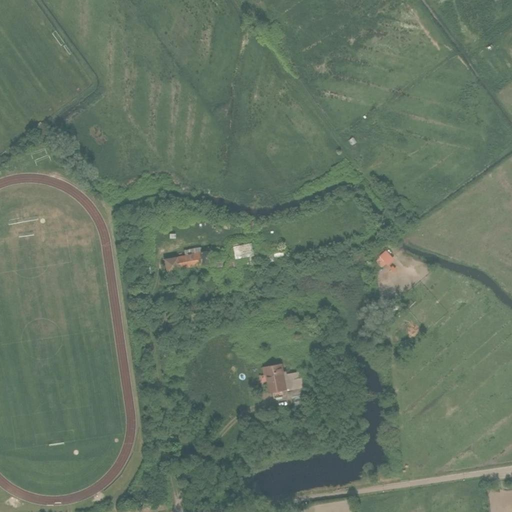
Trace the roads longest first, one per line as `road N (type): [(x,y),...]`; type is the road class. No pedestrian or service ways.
road 1 (track): [(238,0),(397,225),(476,260)]
road 2 (track): [(217,511),(511,471)]
